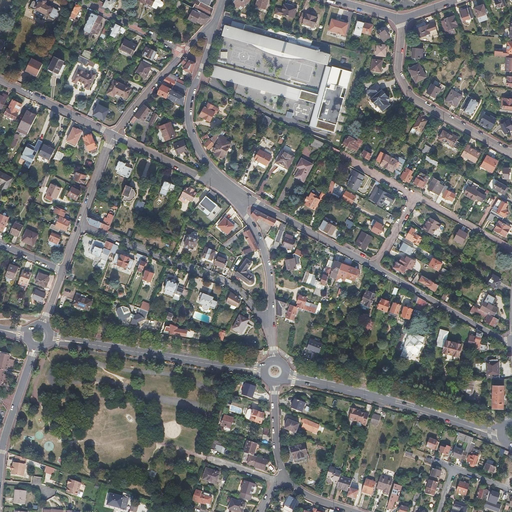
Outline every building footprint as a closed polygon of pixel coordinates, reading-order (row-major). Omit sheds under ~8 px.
[(32,1),(29,8),(34,11),(34,9),(48,16),(48,17),(53,20),(54,18),(55,18),(57,18),(58,15),(58,13),(57,13),(58,11),(46,5),(48,3),(47,1),(45,0),(44,0),(43,0),(42,0),(39,0),(37,4),(32,1)] [(105,0),(103,7),(111,11),(113,5),(116,0),(115,0),(105,0)] [(139,0),(139,1),(144,4),(145,3),(149,5),(152,6),(152,7),(156,10),(158,7),(160,7),(163,7),(164,5),(162,2),(161,1),(161,0),(139,0)] [(199,0),(201,2),(199,6),(195,4),(193,8),(201,12),(211,17),(214,8),(210,7),(212,0),(199,0)] [(234,0),(232,2),(235,5),(238,8),(241,5),(243,7),(250,0),(234,0)] [(257,0),(256,7),(266,9),(268,0),(257,0)] [(497,0),(495,1),(498,9),(506,6),(503,0),(497,0)] [(283,10),(276,8),(274,13),(281,15),(281,14),(294,18),(297,8),(290,6),(284,4),(283,10)] [(464,6),(458,8),(463,21),(474,17),(470,4),(464,6)] [(78,6),(75,5),(68,19),(72,20),(75,15),(76,15),(80,7),(78,6)] [(479,7),(474,8),(478,18),(479,23),(488,19),(487,15),(489,14),(487,9),(485,10),(484,5),(479,7)] [(200,14),(191,9),(187,18),(196,23),(197,21),(201,23),(204,24),(208,21),(211,17),(201,12),(200,14)] [(95,14),(92,13),(83,30),(89,34),(91,31),(92,28),(98,16),(95,14)] [(307,15),(303,14),(301,21),(305,22),(304,24),(315,28),(318,18),(313,16),(307,14),(307,15)] [(100,17),(98,16),(92,28),(91,31),(97,34),(102,25),(99,24),(102,18),(100,17)] [(341,19),(333,17),(329,29),(345,33),(349,21),(341,19)] [(445,20),(442,22),(446,35),(450,34),(451,35),(456,33),(454,28),(458,27),(455,17),(451,18),(451,17),(448,18),(445,19),(445,20)] [(76,22),(72,20),(68,28),(72,30),(76,22)] [(361,22),(358,21),(353,36),(360,38),(361,34),(364,23),(361,22)] [(422,26),(415,28),(417,34),(419,33),(420,37),(428,34),(429,38),(438,35),(433,22),(422,26)] [(369,24),(364,23),(361,34),(370,36),(373,25),(369,24)] [(120,27),(115,24),(110,34),(116,36),(118,31),(123,33),(125,29),(120,27)] [(255,34),(226,25),(223,37),(327,67),(330,54),(289,43),(290,38),(257,28),(255,34)] [(380,30),(377,32),(382,41),(390,37),(384,27),(380,30)] [(131,43),(124,40),(119,49),(133,56),(137,46),(131,43)] [(381,47),(377,47),(377,55),(386,56),(386,51),(384,51),(385,45),(382,45),(381,47)] [(423,49),(413,47),(412,57),(412,60),(422,61),(423,49)] [(149,49),(147,48),(143,55),(153,60),(157,51),(153,50),(149,48),(149,49)] [(84,57),(79,55),(76,61),(86,66),(87,63),(89,60),(84,57)] [(64,61),(54,56),(48,69),(53,72),(57,74),(64,61)] [(190,60),(186,58),(180,63),(183,64),(179,68),(181,69),(183,70),(184,69),(190,60)] [(142,61),(141,61),(136,72),(146,77),(149,72),(151,66),(152,64),(143,59),(142,61)] [(382,60),(371,59),(370,71),(381,72),(382,60)] [(36,77),(42,65),(30,60),(24,72),(36,77)] [(196,63),(190,60),(184,69),(191,73),(192,74),(196,63)] [(419,64),(409,69),(416,82),(425,77),(419,64)] [(301,90),(213,66),(210,76),(298,101),(301,90)] [(91,75),(78,69),(72,82),(76,84),(78,80),(82,82),(86,84),(84,88),(89,90),(97,73),(92,71),(91,75)] [(353,74),(333,69),(317,129),(335,134),(353,74)] [(168,76),(163,81),(173,86),(174,84),(176,81),(168,76)] [(178,79),(176,81),(188,87),(189,85),(178,79)] [(131,89),(114,80),(107,93),(114,97),(115,93),(126,98),(128,93),(131,89)] [(176,81),(174,84),(187,91),(188,89),(188,87),(176,81)] [(382,89),(382,90),(377,83),(370,89),(372,92),(369,95),(371,98),(371,99),(377,106),(378,105),(383,111),(391,104),(388,101),(388,100),(389,101),(390,97),(388,97),(382,89)] [(171,89),(162,84),(160,89),(158,93),(166,98),(167,97),(171,89)] [(439,89),(431,84),(426,92),(435,97),(439,89)] [(185,96),(171,89),(167,97),(184,106),(185,96)] [(462,95),(452,90),(445,101),(455,106),(462,95)] [(319,96),(302,91),(299,100),(317,105),(319,96)] [(479,102),(467,96),(459,108),(471,115),(479,102)] [(511,101),(511,99),(502,98),(501,107),(511,108),(511,103),(511,104),(511,101)] [(8,109),(7,108),(4,114),(16,119),(18,114),(17,113),(22,104),(17,102),(13,100),(8,109)] [(206,107),(205,107),(200,116),(205,119),(210,121),(215,112),(217,113),(219,109),(208,103),(206,107)] [(104,120),(109,109),(98,104),(93,115),(104,120)] [(151,110),(144,104),(134,116),(139,118),(144,121),(151,110)] [(32,113),(27,110),(17,129),(27,134),(37,115),(32,113)] [(158,115),(155,112),(149,124),(153,126),(158,115)] [(416,130),(420,132),(427,121),(423,118),(424,115),(420,113),(412,128),(416,130)] [(491,129),(497,119),(490,115),(489,117),(484,114),(479,122),(491,129)] [(507,119),(499,124),(504,133),(511,129),(511,128),(510,124),(507,119)] [(170,123),(159,127),(165,141),(176,137),(173,130),(170,123)] [(76,146),(83,131),(74,127),(67,142),(76,146)] [(208,149),(214,143),(215,146),(212,151),(214,153),(213,155),(218,157),(222,159),(230,145),(224,142),(225,140),(222,138),(222,136),(224,133),(219,130),(217,134),(211,139),(210,140),(205,145),(208,149)] [(452,136),(443,131),(438,139),(453,147),(456,140),(458,138),(453,135),(452,136)] [(19,133),(16,132),(11,142),(14,144),(19,133)] [(91,133),(84,137),(89,150),(91,149),(92,153),(97,151),(96,147),(97,147),(91,133)] [(348,137),(343,145),(351,149),(352,148),(354,149),(357,150),(357,149),(361,151),(363,148),(365,145),(361,142),(362,141),(356,138),(354,141),(348,137)] [(37,152),(42,141),(39,139),(35,148),(32,146),(33,145),(28,143),(21,157),(27,159),(24,166),(29,168),(35,156),(32,155),(34,150),(37,152)] [(324,143),(314,139),(311,146),(321,150),(324,143)] [(461,144),(456,140),(453,147),(458,150),(461,144)] [(183,141),(173,145),(175,150),(177,155),(187,150),(183,141)] [(50,160),(55,149),(49,146),(44,144),(39,154),(50,160)] [(471,146),(467,144),(461,156),(464,158),(465,157),(476,163),(481,153),(470,147),(471,146)] [(431,148),(426,145),(422,153),(426,155),(426,156),(431,148)] [(340,151),(331,146),(329,150),(338,155),(340,151)] [(64,154),(57,150),(53,159),(61,161),(64,154)] [(259,150),(254,159),(260,162),(267,166),(272,157),(259,150)] [(294,156),(281,150),(275,162),(281,165),(287,169),(294,156)] [(366,151),(365,151),(362,156),(365,158),(369,160),(373,153),(366,150),(366,151)] [(377,158),(379,158),(377,161),(379,162),(381,163),(380,164),(388,169),(397,153),(398,153),(394,151),(391,156),(389,154),(388,156),(381,152),(377,158)] [(401,155),(397,153),(388,169),(391,170),(393,171),(396,165),(398,166),(399,163),(402,164),(405,160),(399,157),(401,155)] [(438,162),(429,157),(427,156),(425,159),(436,165),(438,162)] [(492,171),(498,162),(493,159),(492,160),(486,157),(481,167),(487,170),(488,169),(492,171)] [(298,167),(300,168),(295,177),(299,179),(303,182),(313,165),(302,159),(298,167)] [(116,169),(117,169),(116,172),(129,177),(132,168),(126,166),(127,163),(123,162),(119,160),(116,169)] [(399,163),(398,166),(395,171),(400,174),(402,170),(405,165),(402,164),(399,163)] [(402,170),(400,174),(397,179),(398,180),(400,178),(404,180),(408,182),(412,177),(410,176),(413,172),(406,168),(404,171),(402,170)] [(350,174),(352,175),(347,185),(357,191),(363,181),(362,181),(365,176),(359,173),(353,169),(350,174)] [(429,177),(420,171),(414,182),(418,185),(423,188),(429,177)] [(0,172),(0,183),(2,185),(0,187),(3,189),(6,190),(12,178),(0,172)] [(87,175),(77,172),(75,180),(84,183),(85,179),(87,175)] [(466,183),(469,185),(464,194),(466,196),(469,197),(477,184),(470,180),(468,179),(466,183)] [(168,181),(164,180),(159,193),(166,195),(169,188),(173,189),(175,185),(171,183),(168,181)] [(432,181),(428,188),(431,190),(430,192),(431,192),(433,193),(434,192),(440,195),(445,186),(439,182),(438,185),(432,181)] [(497,181),(493,188),(503,194),(505,191),(507,187),(497,181)] [(62,188),(52,183),(45,198),(52,201),(54,198),(57,199),(59,193),(62,188)] [(122,194),(124,195),(122,199),(127,201),(127,200),(129,201),(133,199),(136,192),(134,188),(132,187),(130,186),(130,185),(126,184),(122,194)] [(479,185),(477,184),(469,197),(474,200),(475,198),(483,203),(487,196),(476,190),(479,185)] [(445,185),(445,186),(440,195),(443,197),(446,199),(447,198),(452,201),(457,193),(447,188),(448,186),(445,185)] [(194,191),(195,189),(193,187),(190,186),(189,188),(186,186),(181,194),(181,195),(179,199),(185,202),(187,202),(189,199),(192,201),(197,192),(194,191)] [(81,191),(72,187),(68,195),(77,199),(79,195),(81,191)] [(385,192),(376,187),(370,199),(381,205),(385,198),(392,202),(395,197),(385,192)] [(356,196),(346,191),(342,198),(352,204),(354,200),(356,196)] [(207,193),(199,202),(211,212),(207,216),(212,219),(222,208),(207,193)] [(309,198),(307,197),(303,204),(309,207),(314,209),(319,201),(322,202),(326,195),(322,193),(319,197),(312,193),(309,198)] [(493,209),(492,209),(490,213),(491,213),(494,215),(502,219),(504,216),(506,217),(507,214),(509,211),(505,209),(508,204),(499,199),(496,205),(500,207),(497,211),(493,209)] [(62,209),(56,207),(54,212),(64,217),(66,211),(62,209)] [(255,210),(251,215),(254,221),(256,221),(257,221),(258,219),(265,222),(267,216),(255,210)] [(88,217),(91,223),(108,230),(114,215),(109,213),(107,218),(105,217),(104,220),(103,223),(88,217)] [(276,220),(267,216),(265,222),(273,226),(274,223),(276,220)] [(70,221),(59,217),(55,226),(60,228),(58,232),(62,233),(65,234),(68,228),(70,221)] [(329,223),(331,220),(325,217),(319,228),(324,231),(328,233),(332,235),(336,227),(329,223)] [(434,219),(430,217),(425,225),(424,224),(422,228),(432,234),(436,227),(438,228),(441,224),(439,223),(439,222),(434,219)] [(230,222),(225,218),(218,225),(227,234),(235,226),(230,222)] [(354,223),(346,218),(342,224),(346,226),(345,229),(349,231),(354,223)] [(510,227),(500,221),(494,230),(505,236),(508,231),(510,227)] [(23,225),(15,222),(10,232),(14,234),(18,236),(23,225)] [(384,226),(377,222),(372,230),(379,233),(381,229),(384,226)] [(406,234),(405,235),(412,240),(411,240),(418,244),(423,237),(418,234),(417,235),(415,234),(415,235),(413,234),(415,230),(411,228),(409,233),(407,232),(406,234)] [(38,234),(27,229),(22,240),(27,243),(33,245),(38,234)] [(58,232),(53,229),(49,239),(50,240),(48,244),(50,245),(52,247),(55,246),(57,246),(58,246),(59,245),(59,243),(59,241),(62,233),(58,232)] [(249,230),(244,233),(251,247),(243,250),(245,254),(258,249),(255,240),(252,235),(249,230)] [(283,232),(279,230),(275,241),(279,243),(283,232)] [(372,236),(362,231),(355,243),(360,246),(365,249),(372,236)] [(290,235),(286,233),(285,236),(281,246),(292,250),(296,240),(292,239),(289,238),(290,235)] [(237,238),(235,234),(222,244),(225,247),(237,238)] [(198,240),(184,235),(181,245),(187,247),(193,250),(198,240)] [(104,248),(95,245),(93,249),(91,253),(102,258),(100,262),(99,263),(98,265),(99,267),(104,268),(107,261),(110,251),(114,243),(108,241),(104,248)] [(403,246),(401,249),(410,255),(414,248),(405,242),(405,243),(403,246)] [(206,247),(202,256),(206,258),(205,260),(209,262),(214,264),(217,256),(218,252),(215,251),(206,247)] [(299,251),(297,250),(294,255),(303,258),(303,256),(300,255),(302,252),(299,251)] [(125,257),(117,253),(113,262),(131,269),(134,260),(125,257)] [(143,255),(140,263),(137,270),(141,271),(142,269),(143,269),(144,266),(146,266),(147,263),(145,262),(147,256),(145,256),(143,255)] [(402,256),(399,262),(407,267),(412,269),(416,261),(406,255),(405,258),(402,256)] [(227,260),(217,256),(214,264),(213,265),(219,267),(224,269),(227,260)] [(443,263),(432,257),(430,261),(428,265),(438,271),(443,263)] [(252,263),(246,258),(234,275),(249,285),(250,285),(251,286),(252,285),(253,285),(253,284),(254,284),(255,283),(255,282),(255,280),(254,279),(253,278),(252,277),(247,273),(246,272),(246,271),(249,267),(252,263)] [(333,261),(328,259),(324,272),(320,283),(318,288),(323,290),(333,261)] [(296,260),(286,261),(286,266),(287,271),(297,270),(296,260)] [(339,263),(335,261),(330,277),(337,279),(339,273),(342,264),(339,263)] [(397,261),(394,267),(398,270),(403,272),(407,267),(399,262),(397,261)] [(343,262),(342,264),(339,273),(337,279),(336,281),(339,281),(341,275),(346,277),(350,267),(347,266),(348,264),(345,263),(343,262)] [(14,265),(10,264),(6,276),(11,278),(14,279),(18,267),(14,265)] [(354,268),(350,267),(346,277),(353,280),(355,280),(356,276),(358,277),(359,273),(357,272),(358,270),(354,268)] [(150,272),(146,270),(143,279),(151,282),(154,274),(150,272)] [(313,285),(317,275),(306,270),(302,280),(313,285)] [(27,272),(23,271),(18,283),(27,287),(28,283),(32,274),(27,272)] [(48,276),(39,273),(36,283),(47,287),(48,283),(49,279),(48,276)] [(425,284),(429,286),(432,288),(431,290),(434,291),(435,290),(439,285),(421,275),(418,280),(425,284)] [(501,278),(495,275),(489,284),(496,287),(499,283),(501,278)] [(173,282),(168,279),(164,289),(181,296),(183,290),(177,288),(179,284),(173,282)] [(47,294),(45,293),(46,291),(38,288),(34,297),(38,300),(43,302),(47,294)] [(371,292),(366,290),(359,305),(369,309),(376,294),(371,292)] [(199,295),(202,297),(199,304),(203,306),(201,308),(202,311),(205,312),(206,312),(208,311),(209,309),(213,310),(216,303),(212,301),(213,298),(207,295),(200,292),(199,295)] [(241,299),(231,292),(227,303),(238,307),(241,299)] [(484,301),(485,301),(481,309),(493,316),(496,312),(498,308),(492,305),(496,297),(489,293),(484,301)] [(93,301),(77,295),(75,300),(73,304),(89,311),(93,301)] [(297,302),(299,302),(297,307),(298,307),(314,313),(316,309),(304,304),(306,298),(300,295),(298,299),(297,302)] [(426,301),(418,297),(416,302),(423,306),(426,301)] [(386,300),(381,298),(378,308),(387,311),(391,302),(386,300)] [(287,303),(276,299),(276,306),(277,314),(282,316),(282,307),(283,308),(284,306),(285,307),(287,303)] [(397,303),(394,302),(389,315),(396,317),(401,305),(397,303)] [(289,310),(287,309),(286,311),(288,312),(287,314),(286,317),(293,320),(298,307),(297,307),(291,304),(289,310)] [(117,308),(116,311),(119,320),(121,319),(122,321),(130,317),(132,314),(129,307),(123,305),(117,308)] [(481,314),(487,318),(485,321),(494,326),(499,319),(493,316),(481,309),(474,305),(470,311),(475,314),(476,312),(481,314)] [(413,309),(405,306),(402,316),(409,318),(413,309)] [(136,315),(135,315),(133,318),(132,321),(137,322),(146,318),(148,311),(141,308),(139,314),(136,315)] [(246,318),(241,315),(234,328),(243,333),(250,320),(246,318)] [(174,335),(186,337),(187,330),(177,329),(177,327),(169,326),(169,327),(165,326),(164,333),(168,333),(167,334),(174,336),(174,335)] [(408,338),(404,337),(401,345),(405,346),(405,347),(406,347),(403,351),(407,352),(408,350),(409,351),(409,349),(411,350),(413,345),(417,348),(421,343),(422,343),(424,341),(421,339),(421,338),(424,338),(425,334),(418,332),(411,329),(408,338)] [(458,356),(461,345),(445,340),(448,331),(444,330),(439,329),(435,345),(443,348),(442,352),(458,356)] [(477,330),(476,336),(474,347),(474,348),(481,349),(482,341),(480,341),(481,337),(482,332),(477,330)] [(216,339),(222,341),(225,333),(219,331),(216,339)] [(405,335),(400,333),(397,340),(399,340),(396,348),(399,350),(401,345),(404,337),(405,335)] [(320,351),(323,343),(310,338),(307,347),(320,351)] [(8,353),(0,351),(0,359),(13,363),(14,359),(10,358),(7,357),(8,353)] [(13,363),(0,359),(0,367),(2,369),(4,369),(5,365),(9,366),(12,366),(13,363)] [(498,361),(486,361),(486,362),(487,369),(487,378),(500,378),(499,373),(499,369),(498,369),(498,364),(498,361)] [(0,367),(0,376),(8,378),(9,374),(5,373),(2,373),(2,369),(0,367)] [(253,398),(257,386),(246,383),(242,395),(253,398)] [(504,385),(493,385),(493,407),(504,408),(504,385)] [(305,402),(296,398),(292,408),(297,410),(302,411),(305,402)] [(352,414),(351,416),(350,420),(363,423),(362,425),(367,426),(370,414),(361,412),(357,411),(358,409),(352,408),(351,414),(352,414)] [(250,409),(248,410),(246,416),(247,419),(250,420),(261,424),(263,419),(264,414),(253,410),(250,409)] [(382,416),(374,414),(371,423),(379,425),(382,416)] [(233,419),(224,416),(221,426),(226,428),(225,430),(229,432),(231,425),(233,419)] [(300,423),(289,419),(287,424),(285,428),(296,433),(300,423)] [(303,427),(310,430),(316,433),(320,425),(313,423),(304,419),(302,422),(304,423),(303,427)] [(461,450),(456,448),(453,457),(457,458),(460,460),(461,458),(465,460),(467,455),(468,452),(472,443),(474,438),(459,432),(459,435),(457,440),(468,444),(465,452),(464,451),(464,450),(461,449),(461,450)] [(440,442),(429,438),(426,446),(431,448),(436,450),(440,442)] [(257,444),(248,441),(244,453),(250,455),(253,456),(255,450),(257,444)] [(220,446),(212,443),(210,449),(221,453),(223,447),(220,446)] [(304,444),(291,447),(293,459),(298,458),(298,459),(301,459),(304,458),(303,455),(307,454),(304,444)] [(451,447),(442,444),(439,451),(444,453),(448,455),(451,447)] [(472,454),(468,452),(467,455),(470,456),(468,461),(469,462),(471,462),(470,464),(471,465),(471,466),(472,467),(474,467),(474,466),(475,466),(479,456),(472,453),(472,454)] [(15,463),(14,463),(13,467),(13,469),(12,471),(12,475),(24,477),(27,459),(16,455),(15,463)] [(253,456),(250,455),(247,463),(255,465),(254,467),(264,470),(266,465),(267,461),(257,458),(258,457),(253,456)] [(60,465),(40,458),(39,463),(46,466),(55,469),(62,471),(62,469),(59,468),(60,465)] [(37,469),(35,469),(33,476),(42,478),(45,470),(46,466),(39,463),(37,469)] [(496,467),(486,464),(484,469),(489,471),(494,473),(496,467)] [(334,467),(330,466),(327,478),(331,479),(333,481),(334,482),(338,484),(341,475),(342,472),(337,471),(334,467)] [(219,473),(207,468),(203,479),(208,481),(214,483),(216,477),(218,477),(219,473)] [(436,469),(433,469),(430,477),(439,479),(440,475),(442,470),(436,468),(436,469)] [(353,479),(341,475),(338,484),(337,486),(341,487),(344,488),(343,489),(349,491),(350,488),(353,479)] [(380,476),(378,482),(376,488),(383,490),(382,492),(385,493),(387,494),(390,486),(392,480),(380,476)] [(67,485),(69,485),(66,494),(77,497),(81,484),(69,480),(67,485)] [(439,483),(430,480),(426,494),(434,497),(436,490),(439,483)] [(257,487),(255,486),(255,484),(244,481),(239,498),(250,501),(252,495),(254,496),(255,492),(257,487)] [(375,484),(365,481),(361,493),(366,495),(371,496),(375,484)] [(464,484),(460,482),(457,493),(466,495),(469,485),(464,484)] [(394,485),(394,487),(387,508),(389,509),(392,510),(394,502),(396,503),(398,498),(396,497),(398,490),(400,491),(401,487),(394,485)] [(350,488),(349,491),(347,497),(352,498),(356,499),(359,491),(350,488)] [(484,490),(479,489),(476,498),(486,501),(489,492),(484,490)] [(26,491),(16,490),(16,497),(15,503),(25,504),(26,491)] [(196,490),(196,491),(192,501),(203,504),(204,502),(207,503),(210,504),(212,498),(209,497),(210,495),(204,493),(203,495),(201,495),(201,492),(196,490)] [(496,505),(499,494),(496,493),(492,492),(492,493),(489,501),(489,502),(486,501),(484,508),(499,511),(500,506),(496,505)] [(129,499),(110,494),(107,505),(114,506),(121,508),(120,509),(126,510),(129,499)] [(297,501),(290,497),(287,501),(285,505),(292,509),(297,501)] [(245,504),(232,499),(228,509),(237,511),(242,511),(244,509),(245,504)]
